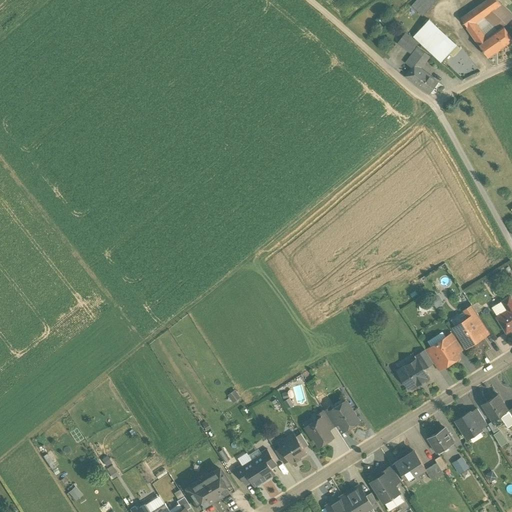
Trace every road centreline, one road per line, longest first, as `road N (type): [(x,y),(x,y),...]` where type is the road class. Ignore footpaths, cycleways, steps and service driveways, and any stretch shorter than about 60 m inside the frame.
road 1 (track): [(0,462),(435,102)]
road 2 (residential): [(280,511),(511,358)]
road 3 (unclassified): [(308,0),(435,102)]
road 4 (unclassified): [(502,224),(435,102)]
